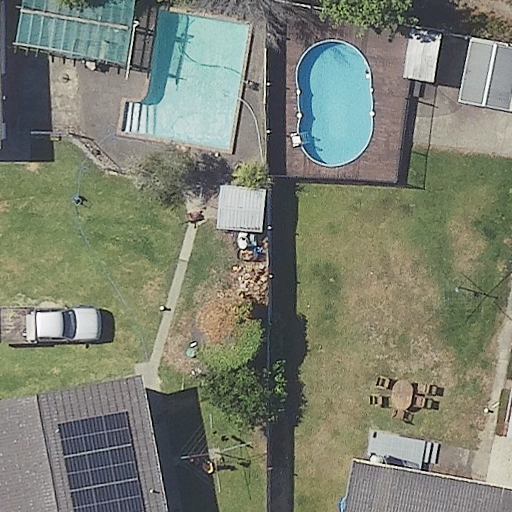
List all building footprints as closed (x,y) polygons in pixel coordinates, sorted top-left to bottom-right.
[(9,0),(0,0),(0,156),(10,157),(9,0)] [(32,0),(24,64),(118,75),(110,134),(221,148),(237,22),(162,13),(55,0),(32,0)] [(511,109),(511,68),(491,41),(418,98),(459,151),(511,109)] [(451,357),(380,347),(370,414),(441,425),(451,357)] [(511,511),(511,382),(492,498),(365,476),(358,511),(511,511)] [(170,511),(148,393),(0,420),(0,511),(170,511)]
